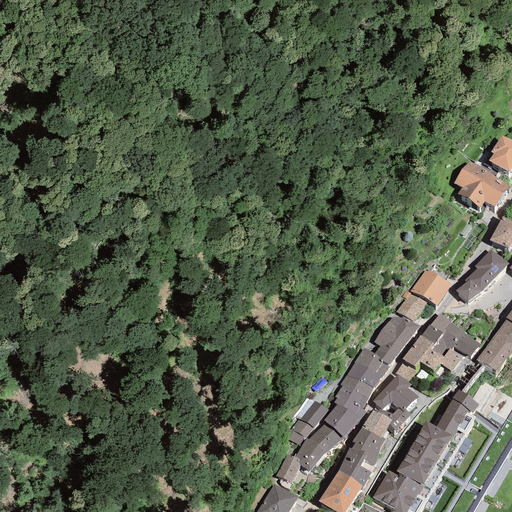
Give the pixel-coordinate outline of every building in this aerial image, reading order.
[(491,165),(509,177),(511,172),(511,146),(501,140),(492,156),(495,158),(491,165)] [(460,197),(479,211),(484,204),(494,211),(507,192),(470,165),(456,186),(464,191),(460,197)] [(492,244),(508,253),(511,246),(511,227),(503,223),(492,244)] [(508,263),(491,249),(475,266),(477,268),(491,281),(508,263)] [(482,291),(491,281),(477,268),(464,281),(466,282),(470,279),(482,291)] [(425,270),(410,291),(428,301),(437,306),(451,283),(425,270)] [(468,302),(482,291),(470,279),(466,282),(456,291),(468,302)] [(406,299),(395,312),(414,322),(428,301),(410,291),(409,293),(406,290),(401,296),(406,299)] [(464,332),(440,314),(430,325),(429,324),(421,336),(434,344),(430,349),(443,357),(450,348),(452,350),(454,347),(464,333),(464,332)] [(402,318),(392,317),(373,342),(380,345),(374,353),(379,357),(378,359),(389,366),(419,326),(402,317),(402,318)] [(511,333),(511,321),(507,318),(476,360),(477,361),(479,359),(497,372),(511,351),(511,335),(511,334),(511,333)] [(480,345),(464,333),(454,347),(470,357),(480,345)] [(443,357),(430,349),(434,344),(421,336),(420,336),(412,347),(425,355),(439,364),(440,363),(451,371),(463,356),(452,350),(450,348),(443,357)] [(439,364),(425,355),(412,347),(402,359),(404,360),(415,368),(419,362),(433,371),(439,364)] [(374,353),(363,348),(354,362),(382,377),(389,366),(378,359),(379,357),(374,353)] [(397,374),(408,382),(416,371),(414,369),(415,368),(404,360),(394,374),(396,376),(397,374)] [(354,362),(347,375),(373,389),(379,377),(381,378),(382,377),(354,362)] [(396,376),(372,401),(380,408),(382,409),(389,403),(390,404),(392,402),(399,408),(403,411),(405,409),(419,397),(407,388),(411,385),(408,382),(397,374),(396,376)] [(368,399),(373,389),(347,375),(340,385),(342,386),(368,399)] [(342,386),(335,397),(337,398),(338,396),(362,409),(368,399),(342,386)] [(436,427),(425,421),(396,471),(401,473),(432,491),(458,446),(475,418),(469,414),(470,411),(473,413),(479,405),(458,389),(451,399),(453,399),(436,427)] [(358,421),(366,412),(362,409),(338,396),(337,398),(334,403),(337,405),(359,418),(357,420),(358,421)] [(359,418),(337,405),(323,420),(326,422),(344,438),(357,420),(359,418)] [(411,414),(405,409),(403,411),(399,408),(392,414),(383,410),(382,409),(380,408),(377,412),(391,420),(389,424),(395,430),(411,414)] [(372,410),(361,428),(381,438),(382,437),(389,424),(391,420),(377,412),(372,410)] [(473,511),(511,447),(511,423),(506,420),(451,511),(473,511)] [(326,422),(308,439),(325,452),(324,453),(325,454),(344,438),(326,422)] [(381,438),(361,428),(352,442),(355,443),(351,449),(349,448),(339,471),(362,485),(363,486),(371,472),(360,466),(363,460),(374,466),(377,461),(380,448),(385,439),(382,437),(381,438)] [(306,438),(295,457),(300,459),(298,463),(300,465),(309,472),(324,453),(325,452),(308,439),(306,438)] [(295,457),(286,455),(275,476),(291,483),(300,465),(298,463),(300,459),(295,457)] [(339,471),(334,478),(357,494),(362,485),(339,471)] [(418,511),(432,491),(401,473),(399,476),(389,471),(373,497),(392,509),(389,511),(418,511)] [(357,494),(334,478),(326,489),(350,504),(357,494)] [(288,511),(298,497),(274,484),(256,511),(288,511)] [(344,511),(350,504),(326,489),(319,501),(336,511),(344,511)] [(379,511),(363,503),(357,511),(379,511)]
